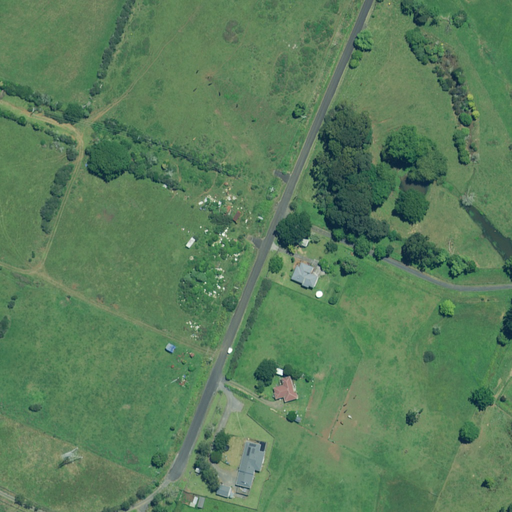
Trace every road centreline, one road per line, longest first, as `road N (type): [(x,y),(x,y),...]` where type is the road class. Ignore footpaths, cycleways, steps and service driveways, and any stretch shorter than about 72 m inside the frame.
road 1 (unclassified): [(175,472),(371,0)]
road 2 (track): [(283,217),(459,287),(511,289)]
